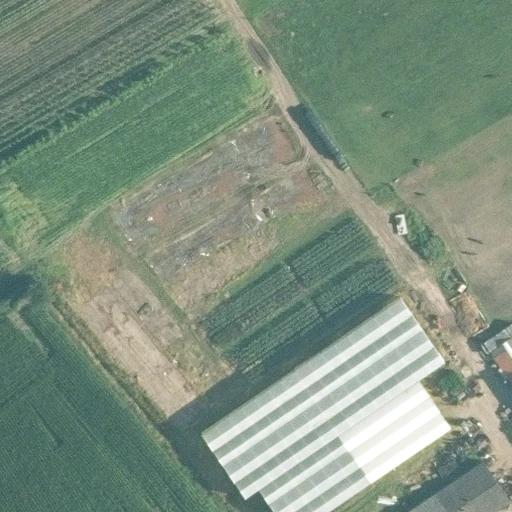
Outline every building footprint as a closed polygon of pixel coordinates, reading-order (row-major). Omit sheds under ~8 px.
[(231,433),(103,286),(75,310),(203,457),(231,433)] [(511,333),(488,350),(511,383),(511,333)] [(256,478),(240,458),(214,478),(230,498),(256,478)] [(492,511),(510,501),(483,461),(407,511),(492,511)] [(331,511),(333,510),(297,465),(273,484),(295,511),(331,511)] [(284,511),(265,487),(240,507),(244,511),(284,511)]
